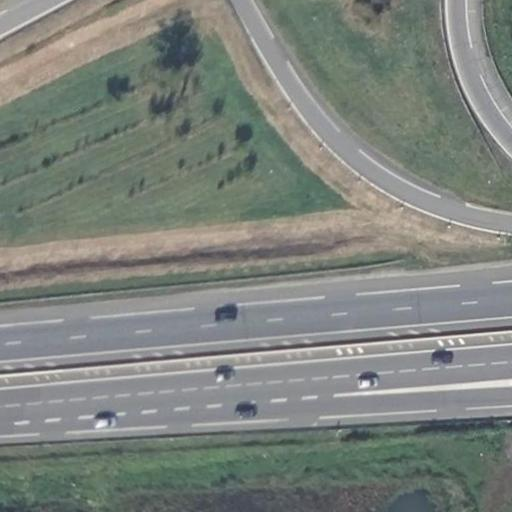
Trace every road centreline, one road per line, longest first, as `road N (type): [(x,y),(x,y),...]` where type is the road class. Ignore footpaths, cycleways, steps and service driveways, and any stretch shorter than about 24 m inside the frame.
road 1 (trunk): [(511,298),(0,343)]
road 2 (trunk): [(511,224),(432,203),(371,170),(309,112),(242,0)]
road 3 (trunk): [(0,406),(309,378)]
road 4 (trunk): [(309,378),(337,404),(511,393)]
road 5 (trunk): [(309,378),(511,362)]
road 6 (trunk): [(511,136),(485,101),(461,0)]
